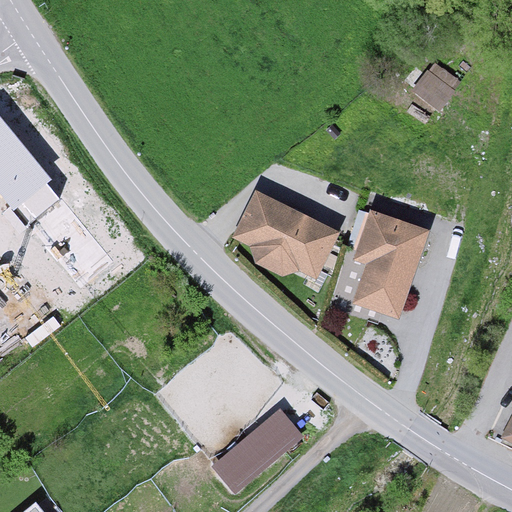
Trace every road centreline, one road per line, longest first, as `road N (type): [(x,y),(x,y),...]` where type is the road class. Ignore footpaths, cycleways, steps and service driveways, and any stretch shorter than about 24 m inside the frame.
road 1 (residential): [(15,31),(105,169),(196,266),(306,367),(511,495)]
road 2 (unknown): [(511,344),(455,464)]
